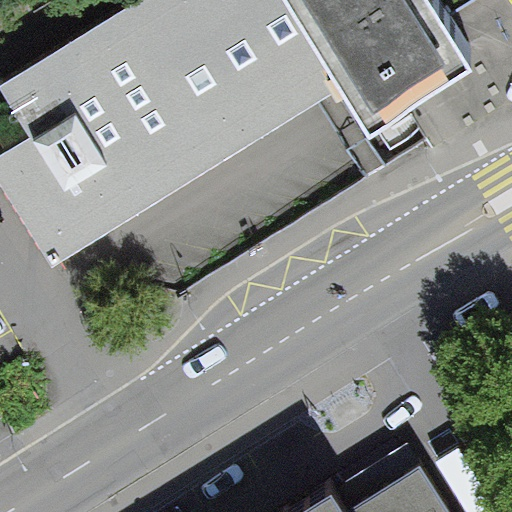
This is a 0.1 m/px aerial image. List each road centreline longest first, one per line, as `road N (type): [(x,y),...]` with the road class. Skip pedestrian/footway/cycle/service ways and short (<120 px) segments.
road 1 (secondary): [(511,198),(136,433)]
road 2 (residential): [(0,232),(136,433)]
road 3 (secondary): [(136,433),(10,511)]
